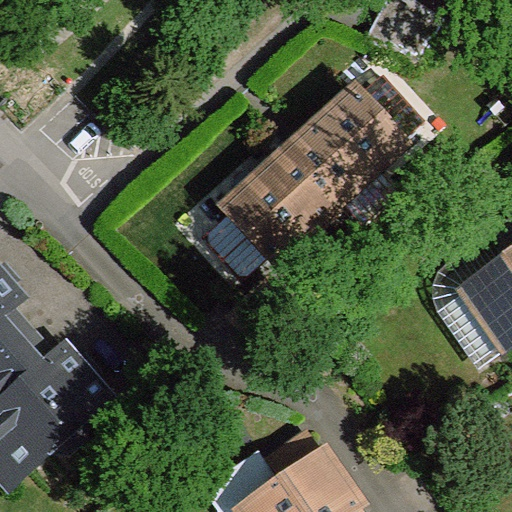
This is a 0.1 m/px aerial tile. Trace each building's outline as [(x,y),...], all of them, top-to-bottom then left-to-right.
[(412,0),(391,0),(368,43),(420,71),(448,19),(412,0)] [(385,79),(360,100),(404,147),(427,125),(385,79)] [(404,147),(360,100),(298,157),(341,204),(404,147)] [(275,264),(341,204),(298,157),(231,217),(272,261),(275,264)] [(272,261),(231,217),(211,235),(210,246),(240,280),(251,280),(272,261)] [(511,352),(511,232),(496,243),(511,265),(470,296),(511,353),(511,352)] [(0,368),(36,337),(12,312),(22,302),(0,277),(0,368)] [(304,315),(269,278),(228,318),(263,354),(304,315)] [(82,426),(110,402),(67,353),(57,362),(36,337),(0,368),(0,445),(26,475),(55,451),(59,455),(70,456),(85,443),(85,431),(82,426)] [(250,511),(359,511),(360,511),(308,438),(272,464),(287,486),(250,511)]
